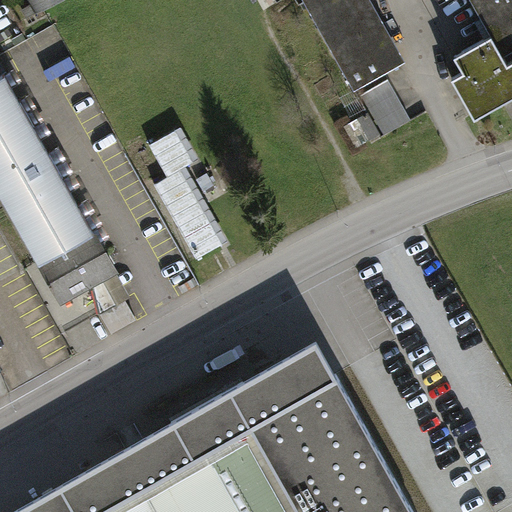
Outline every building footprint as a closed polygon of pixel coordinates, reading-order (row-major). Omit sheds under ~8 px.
[(27,0),(35,14),(59,0),(27,0)] [(307,0),(360,92),(410,64),(373,0),(307,0)] [(465,74),(454,80),(475,119),(511,98),(511,61),(508,64),(503,56),(511,50),(511,0),(471,0),(492,36),(455,56),(465,74)] [(0,76),(0,192),(61,305),(115,276),(6,74),(0,76)] [(365,90),(388,130),(415,115),(393,75),(365,90)] [(154,186),(196,261),(229,243),(185,167),(199,159),(182,130),(151,147),(169,178),(154,186)] [(118,279),(94,293),(100,315),(112,336),(137,321),(124,301),(130,299),(118,279)] [(415,511),(319,341),(10,511),(415,511)]
